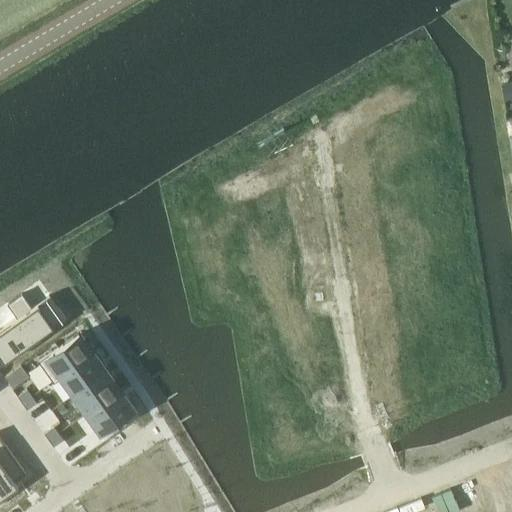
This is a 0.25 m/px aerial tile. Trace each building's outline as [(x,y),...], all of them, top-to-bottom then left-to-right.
[(505,101),(511,99),(511,83),(502,85),(505,101)] [(351,101),(341,102),(343,117),(345,129),(346,129),(375,125),(393,122),(413,120),(415,119),(411,92),(396,94),(388,95),(389,99),(373,101),(373,97),(356,100),(351,101)] [(408,140),(363,146),(366,172),(373,171),(375,183),(423,176),(423,175),(421,163),(421,161),(411,162),(408,142),(408,140)] [(218,168),(217,168),(222,196),(291,186),(287,158),(285,158),(274,160),(269,160),(255,162),(255,167),(241,169),(240,165),(232,166),(218,168)] [(377,195),(370,196),(374,222),(419,215),(418,213),(416,192),(426,191),(425,189),(424,177),(423,176),(375,183),(377,195)] [(239,235),(229,236),(229,238),(231,251),(231,253),(280,246),(280,245),(278,232),(285,231),(281,206),(236,212),(236,214),(239,235)] [(385,250),(378,251),(382,275),(427,268),(424,247),(434,246),(434,244),(432,231),(432,229),(383,237),(385,250)] [(282,262),(234,269),(234,271),(236,284),(236,285),(246,284),(249,304),(250,306),(295,300),(291,274),(284,275),(282,262)] [(427,268),(382,275),(386,299),(392,298),(394,311),(394,312),(443,305),(443,302),(441,290),(440,288),(430,290),(427,269),(427,268)] [(17,316),(0,328),(0,355),(3,360),(32,340),(65,317),(58,306),(57,307),(49,295),(32,307),(22,293),(8,303),(17,316)] [(281,341),(271,343),(271,344),(273,357),(273,358),(322,350),(320,338),(327,337),(323,312),(278,318),(278,321),(281,341)] [(435,322),(390,328),(393,354),(400,353),(402,365),(450,358),(450,357),(448,345),(448,343),(438,344),(435,324),(435,322)] [(78,332),(39,360),(53,379),(92,351),(78,332)] [(322,350),(273,358),(275,371),(276,373),(286,371),(289,392),(289,394),(334,387),(330,361),(324,362),(322,350)] [(92,351),(53,379),(54,380),(61,375),(74,392),(105,370),(92,351)] [(403,377),(397,378),(400,404),(446,397),(445,395),(442,375),(452,373),(452,371),(450,359),(450,358),(402,365),(403,377)] [(105,370),(74,392),(88,411),(119,389),(105,370)] [(27,388),(17,395),(22,401),(32,395),(27,388)] [(119,389),(88,411),(101,430),(109,425),(112,429),(123,422),(119,417),(132,408),(119,389)] [(32,395),(22,401),(27,408),(36,401),(32,395)] [(330,404),(281,411),(281,413),(283,426),(283,428),(293,426),(297,447),(297,449),(342,442),(338,416),(332,417),(330,405),(330,404)] [(53,425),(44,432),(48,439),(58,432),(53,425)] [(58,432),(48,439),(53,445),(63,438),(58,432)] [(0,497),(4,495),(3,494),(17,484),(13,480),(23,473),(24,473),(25,472),(0,436),(0,497)]
